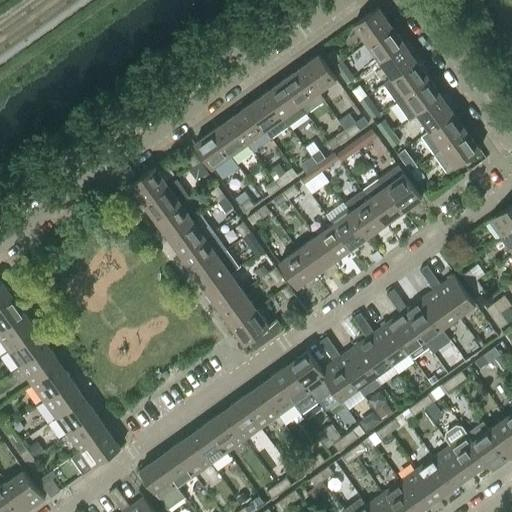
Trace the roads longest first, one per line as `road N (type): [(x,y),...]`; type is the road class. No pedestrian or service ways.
road 1 (residential): [(57,511),(250,366),(511,187)]
road 2 (residential): [(0,244),(341,0)]
road 3 (residential): [(405,0),(511,149)]
